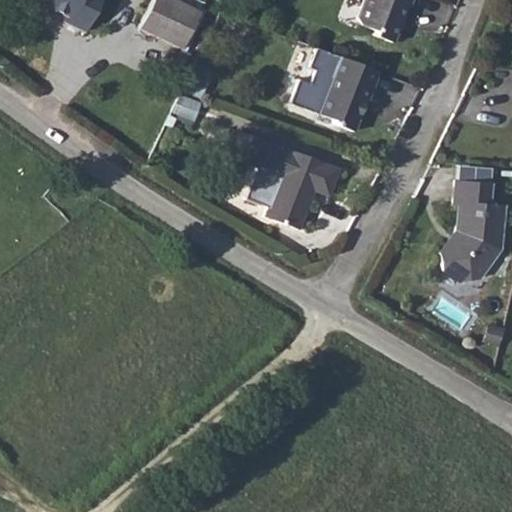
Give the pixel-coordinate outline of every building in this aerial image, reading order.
[(22,0),(63,19),(61,25),(83,35),(99,0),(22,0)] [(169,0),(151,0),(135,29),(178,50),(196,13),(169,0)] [(390,42),(404,7),(406,7),(408,0),(361,0),(355,16),(358,23),(360,25),(373,29),(371,35),(390,42)] [(291,101),(319,111),(341,55),(317,45),(309,65),(317,68),(311,81),(299,77),(291,101)] [(341,55),(319,111),(339,118),(343,127),(356,131),(368,104),(370,105),(384,71),(341,55)] [(339,169),(253,134),(242,161),(254,166),(242,197),(264,206),(260,216),(295,230),(312,191),(327,197),(339,169)] [(436,249),(428,260),(440,270),(454,279),(475,275),(491,252),(494,209),(480,208),(482,186),(448,184),(446,211),(454,211),(452,227),(436,249)]
